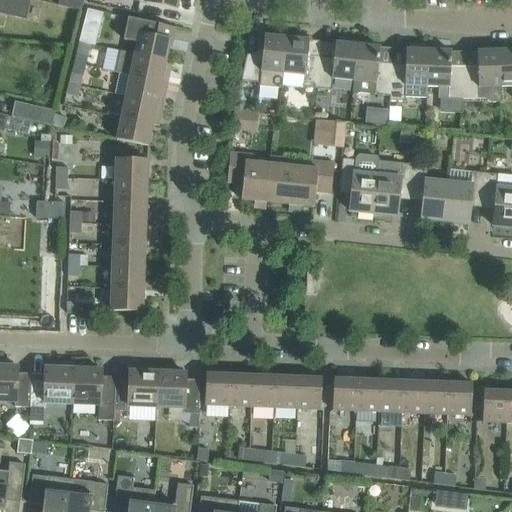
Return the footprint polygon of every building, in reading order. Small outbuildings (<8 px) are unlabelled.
[(0,0),(0,14),(25,20),(29,0),(0,0)] [(59,0),(58,6),(82,11),(84,0),(59,0)] [(178,0),(146,0),(145,4),(176,11),(178,0)] [(136,45),(134,56),(171,64),(171,63),(165,62),(170,40),(168,40),(170,28),(128,19),(123,42),(136,45)] [(80,34),(77,44),(78,44),(90,47),(93,48),(95,38),(80,34)] [(281,90),(282,75),(286,39),(264,36),(261,58),(246,56),(241,82),(260,84),(259,87),(281,90)] [(302,88),(317,90),(319,64),(306,62),(308,41),(286,39),(282,75),(303,77),(302,88)] [(332,80),(353,82),(357,46),(358,40),(357,40),(338,39),(338,44),(334,44),(332,65),(319,64),(317,90),(331,91),(332,80)] [(78,44),(75,54),(78,55),(87,57),(90,47),(78,44)] [(389,97),(389,103),(405,103),(405,98),(426,99),(426,88),(428,51),(429,51),(429,45),(427,45),(427,46),(409,45),(409,50),(405,50),(404,72),(391,71),(389,97)] [(357,46),(353,82),(352,94),(373,96),(389,97),(391,71),(377,70),(379,48),(357,46)] [(450,52),(429,51),(428,51),(426,88),(438,88),(437,100),(463,101),(463,74),(449,74),(450,52)] [(477,74),(463,74),(463,101),(486,100),(487,101),(490,102),(491,103),(501,103),(501,88),(500,88),(499,51),(476,52),(477,74)] [(511,51),(499,51),(500,88),(501,88),(511,87),(511,99),(511,98),(511,51)] [(115,73),(131,76),(167,84),(171,64),(134,56),(120,53),(115,73)] [(71,75),(69,84),(80,87),(82,77),(71,75)] [(131,76),(126,97),(163,105),(167,84),(131,76)] [(80,87),(69,84),(66,95),(78,98),(80,87)] [(126,97),(122,119),(158,127),(163,105),(126,97)] [(33,109),(31,122),(50,126),(53,113),(33,109)] [(232,131),(252,132),(256,133),(258,115),(254,114),(234,113),(232,131)] [(53,126),(64,128),(66,119),(55,116),(53,126)] [(158,127),(122,119),(117,141),(147,147),(152,126),(158,127)] [(425,120),(425,130),(435,131),(436,125),(430,120),(425,120)] [(324,146),(342,148),(345,124),(327,122),(324,146)] [(346,124),(345,133),(351,134),(355,130),(355,125),(346,124)] [(72,137),(58,136),(58,146),(71,146),(72,137)] [(35,147),(34,158),(47,159),(48,147),(35,147)] [(230,154),(227,184),(242,185),(240,201),(252,202),(265,203),(269,165),(268,165),(252,163),(252,156),(249,156),(230,154)] [(371,214),(372,214),(378,163),(374,159),(359,157),(355,161),(342,160),(341,169),(339,189),(351,190),(349,212),(359,213),(358,217),(371,218),(371,214)] [(269,165),(265,203),(287,206),(299,207),(313,208),(315,193),(330,194),(332,174),(333,165),(311,162),(310,169),(281,167),(282,159),(269,158),(268,165),(269,165)] [(115,159),(114,182),(147,183),(147,161),(115,159)] [(411,196),(413,167),(414,166),(378,163),(372,214),(396,217),(399,195),(411,196)] [(420,219),(444,222),(448,184),(425,182),(427,168),(413,167),(411,196),(422,197),(420,219)] [(55,169),(55,180),(66,180),(67,169),(55,169)] [(470,202),(482,203),(485,174),(472,173),(471,187),(448,184),(444,222),(468,224),(470,202)] [(511,228),(511,176),(485,174),(482,203),(494,204),(492,226),(511,228)] [(66,180),(55,180),(55,190),(66,191),(66,180)] [(114,182),(113,203),(146,204),(147,183),(114,182)] [(113,203),(113,225),(145,226),(146,204),(113,203)] [(69,213),(69,224),(80,224),(81,213),(69,213)] [(81,213),(80,224),(92,225),(92,214),(81,213)] [(80,224),(69,224),(68,235),(80,235),(80,224)] [(113,225),(112,246),(144,247),(145,226),(113,225)] [(112,246),(111,268),(143,269),(144,247),(112,246)] [(68,256),(67,267),(79,267),(79,256),(68,256)] [(79,267),(67,267),(67,278),(78,278),(79,267)] [(111,268),(110,289),(143,290),(143,269),(111,268)] [(316,272),(306,272),(306,296),(316,296),(316,290),(316,272)] [(143,290),(110,289),(110,312),(142,313),(143,290)] [(66,314),(77,315),(77,304),(66,304),(66,314)] [(14,408),(29,409),(31,375),(17,374),(17,368),(6,367),(6,363),(0,362),(0,402),(14,403),(14,408)] [(44,404),(72,405),(73,366),(56,365),(56,369),(45,369),(45,375),(31,375),(29,409),(44,410),(44,404)] [(73,366),(72,405),(98,406),(98,422),(113,422),(113,412),(115,378),(100,378),(101,371),(90,370),(90,366),(73,366)] [(128,379),(115,378),(113,412),(119,412),(128,413),(128,408),(155,409),(157,369),(140,368),(140,372),(129,372),(128,379)] [(174,370),(157,369),(155,409),(182,410),(182,415),(198,416),(199,381),(184,381),(185,374),(174,374),(174,370)] [(204,406),(227,407),(228,376),(205,375),(204,406)] [(227,407),(250,408),(252,377),(228,376),(227,407)] [(250,408),(273,409),(274,377),(252,377),(250,408)] [(273,409),(296,410),(298,378),(274,377),(273,409)] [(298,378),(296,410),(320,411),(321,379),(298,378)] [(332,412),(354,412),(355,381),(333,380),(332,400),(332,412)] [(354,412),(378,413),(379,382),(355,381),(354,412)] [(378,413),(401,414),(403,382),(379,382),(378,413)] [(401,414),(423,415),(424,383),(403,382),(401,414)] [(423,415),(446,416),(448,384),(424,383),(423,415)] [(448,384),(446,416),(470,417),(471,405),(471,385),(448,384)] [(482,423),(504,424),(506,392),(483,392),(482,423)] [(237,461),(248,462),(249,451),(238,449),(237,461)] [(196,461),(207,462),(208,451),(197,450),(196,461)] [(249,451),(248,462),(258,463),(260,452),(249,451)] [(282,466),(293,468),(295,456),(284,455),(282,466)] [(295,456),(293,468),(304,469),(305,458),(295,456)] [(341,474),(351,475),(353,464),(342,462),(341,474)] [(0,472),(0,511),(3,511),(5,501),(19,503),(24,466),(9,464),(7,473),(0,472)] [(353,464),(351,475),(362,476),(364,465),(353,464)] [(198,466),(197,478),(206,479),(207,467),(198,466)] [(387,480),(397,481),(399,470),(388,468),(387,480)] [(399,470),(397,481),(408,482),(410,471),(399,470)] [(432,485),(443,487),(444,475),(434,474),(432,485)] [(444,475),(443,487),(454,488),(455,477),(444,475)] [(65,511),(69,481),(32,476),(28,504),(42,506),(41,511),(65,511)] [(151,511),(154,492),(131,489),(133,480),(117,478),(112,511),(151,511)] [(473,490),(484,492),(485,480),(474,479),(473,490)] [(69,481),(65,511),(103,511),(107,486),(69,481)] [(154,492),(151,511),(189,511),(192,487),(177,485),(174,506),(153,503),(154,492)] [(236,511),(238,503),(200,498),(198,511),(236,511)] [(238,503),(236,511),(274,511),(275,507),(238,503)]
